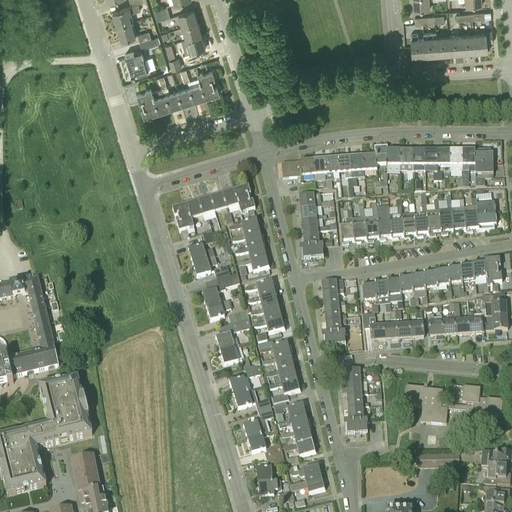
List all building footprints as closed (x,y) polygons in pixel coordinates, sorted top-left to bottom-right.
[(117,27),(132,23),(129,15),(132,14),(140,11),(138,4),(142,3),(141,0),(131,0),(129,1),(131,6),(121,10),(112,13),(117,27)] [(430,9),(429,2),(428,0),(412,0),(414,10),(430,9)] [(155,16),(169,12),(167,7),(154,11),(155,16)] [(181,27),(197,22),(193,10),(187,12),(186,11),(185,12),(185,13),(178,15),(181,27)] [(157,21),(170,17),(169,12),(155,16),(157,21)] [(482,19),(485,19),(484,13),(472,14),(472,20),(477,20),(477,22),(482,21),(482,19)] [(186,41),(201,36),(197,22),(181,27),(186,41)] [(121,41),(136,36),(132,23),(117,27),(121,41)] [(139,43),(151,39),(149,32),(137,35),(139,43)] [(487,43),(492,43),(492,32),(485,32),(485,33),(474,34),(475,53),(487,52),(487,43)] [(437,55),(436,37),(435,33),(423,33),(423,37),(424,56),(437,55)] [(412,57),(424,56),(423,37),(418,38),(417,34),(410,34),(412,57)] [(462,53),(475,53),(474,34),(461,35),(462,53)] [(450,54),(462,53),(461,35),(449,36),(450,54)] [(182,55),(184,60),(198,55),(197,51),(199,51),(198,50),(205,48),(201,36),(186,41),(189,53),(182,55)] [(437,55),(450,54),(449,36),(436,37),(437,55)] [(141,50),(157,45),(155,38),(151,39),(139,43),(141,50)] [(167,46),(170,57),(175,55),(172,44),(167,46)] [(135,76),(148,72),(141,52),(134,54),(133,52),(125,55),(132,78),(136,77),(135,76)] [(169,62),(172,71),(180,68),(177,59),(169,62)] [(200,84),(212,81),(212,80),(215,79),(212,71),(208,72),(205,64),(200,65),(202,71),(197,72),(199,79),(198,80),(200,84)] [(200,84),(205,99),(219,94),(217,86),(214,87),(212,81),(200,84)] [(155,98),(153,93),(152,93),(150,87),(145,88),(144,83),(139,84),(141,93),(137,94),(139,102),(142,102),(155,98)] [(193,102),(205,99),(200,84),(189,87),(193,102)] [(182,106),(193,102),(189,87),(177,91),(182,106)] [(170,109),(166,95),(165,95),(164,89),(162,90),(153,93),(155,98),(159,113),(170,109)] [(170,109),(182,106),(177,91),(166,95),(170,109)] [(144,117),(159,113),(155,98),(142,102),(144,108),(141,109),(144,117)] [(386,169),(400,169),(400,153),(386,153),(382,153),(381,149),(374,149),(375,157),(376,168),(386,167),(386,169)] [(475,166),(493,166),(493,155),(490,155),(490,151),(475,152),(475,166)] [(412,153),(412,175),(412,183),(417,183),(417,174),(426,174),(426,169),(425,152),(412,153)] [(426,169),(438,169),(438,152),(425,152),(426,169)] [(438,169),(451,168),(451,152),(438,152),(438,169)] [(451,174),(462,174),(462,152),(451,152),(451,168),(451,174)] [(475,173),(475,166),(475,152),(462,152),(462,174),(463,180),(463,189),(469,189),(468,173),(475,173)] [(400,175),(412,175),(412,153),(400,153),(400,169),(400,175)] [(377,173),(376,168),(375,157),(362,158),(364,174),(377,173)] [(362,158),(350,159),(352,189),(357,189),(356,180),(364,179),(364,174),(362,158)] [(337,160),(339,176),(345,175),(346,181),(348,181),(348,189),(352,189),(352,181),(350,159),(337,160)] [(328,182),(329,191),(332,191),(331,182),(333,182),(333,176),(339,176),(337,160),(326,161),(327,177),(328,182)] [(314,178),(326,177),(327,177),(326,161),(312,162),(314,178)] [(302,179),(314,178),(312,162),(300,164),(281,166),(283,180),(297,179),(298,192),(315,190),(314,185),(302,186),(302,179)] [(475,173),(475,182),(491,181),(491,177),(493,177),(493,166),(475,166),(475,173)] [(237,205),(249,201),(248,197),(251,196),(248,188),(234,193),(237,205)] [(238,208),(237,205),(234,193),(222,196),(227,211),(238,208)] [(215,215),(227,211),(222,196),(210,200),(215,215)] [(423,237),(428,236),(426,208),(425,196),(420,196),(422,214),(420,214),(420,221),(415,222),(416,237),(416,238),(416,239),(423,239),(423,237)] [(301,211),(315,209),(326,208),(325,205),(320,205),(314,205),(314,197),(300,198),(301,211)] [(446,203),(447,211),(439,212),(440,235),(440,236),(441,236),(441,237),(448,236),(447,234),(453,234),(451,211),(450,198),(446,199),(446,203)] [(203,218),(215,215),(210,200),(198,203),(203,218)] [(247,214),(249,222),(255,220),(253,212),(255,211),(253,203),(250,204),(249,201),(237,205),(238,208),(241,217),(246,215),(246,214),(247,214)] [(460,233),(465,233),(464,216),(464,210),(463,202),(458,202),(459,210),(451,211),(453,234),(453,235),(453,234),(453,236),(460,235),(460,233)] [(491,202),(482,203),(476,203),(477,216),(477,218),(495,217),(494,206),(492,206),(491,202)] [(187,207),(191,222),(198,220),(203,218),(198,203),(187,207)] [(435,235),(440,235),(439,212),(438,204),(433,205),(434,207),(426,208),(428,236),(428,237),(429,238),(435,238),(435,235)] [(373,241),(378,241),(378,225),(376,210),(376,205),(371,206),(372,218),(364,218),(366,242),(366,243),(367,244),(373,244),(373,241)] [(180,225),(191,222),(187,207),(173,211),(175,219),(178,218),(180,225)] [(410,238),(416,237),(415,222),(414,215),(414,207),(409,207),(409,215),(402,216),(403,239),(404,239),(404,241),(410,240),(410,238)] [(398,239),(403,239),(402,216),(401,208),(396,208),(397,217),(389,218),(390,224),(391,240),(391,241),(391,242),(398,241),(398,239)] [(303,223),(316,222),(322,221),(322,218),(316,217),(315,209),(301,211),(303,223)] [(385,240),(391,240),(390,224),(389,218),(389,209),(376,210),(378,225),(378,241),(378,242),(379,242),(379,243),(386,242),(385,240)] [(361,243),(366,242),(364,218),(363,212),(359,212),(360,220),(352,220),(354,243),(354,244),(354,245),(361,245),(361,243)] [(348,244),(354,243),(352,220),(351,213),(343,213),(344,222),(345,222),(346,229),(340,229),(341,245),(342,245),(342,247),(348,246),(348,244)] [(477,218),(477,216),(464,216),(465,233),(466,233),(466,235),(472,234),(472,232),(478,231),(477,218)] [(477,218),(478,231),(479,233),(494,232),(494,228),(496,227),(495,217),(477,218)] [(182,233),(184,241),(189,239),(187,232),(189,231),(189,232),(194,231),(191,222),(180,225),(177,226),(179,234),(182,233)] [(243,238),(259,234),(255,222),(240,226),(241,226),(228,229),(229,233),(235,232),(241,231),(243,238)] [(304,236),(318,234),(328,233),(328,228),(317,230),(316,222),(303,223),(304,236)] [(247,250),(262,247),(264,246),(262,240),(260,240),(259,234),(243,238),(231,241),(232,245),(238,244),(245,243),(247,250)] [(305,248),(325,246),(325,243),(319,242),(318,234),(304,236),(305,248)] [(205,247),(215,244),(212,236),(209,237),(209,235),(202,237),(205,247)] [(299,248),(299,249),(302,248),(304,261),(323,259),(322,249),(325,249),(325,246),(305,248),(299,248)] [(195,265),(206,261),(206,260),(207,260),(203,247),(189,252),(191,260),(194,260),(195,265)] [(249,263),(265,259),(262,247),(247,250),(242,252),(241,249),(234,251),(234,254),(235,254),(236,257),(240,257),(248,255),(249,263)] [(197,279),(211,275),(210,269),(217,267),(214,259),(206,261),(195,265),(197,270),(194,271),(197,279)] [(251,267),(253,275),(268,271),(265,259),(249,263),(237,266),(238,269),(241,278),(246,276),(244,268),(251,267)] [(484,275),(498,273),(497,269),(500,269),(499,261),(484,262),(485,265),(483,265),(484,275)] [(485,280),(484,275),(483,265),(474,266),(474,265),(472,265),(472,267),(474,281),(485,280)] [(475,283),(474,281),(472,267),(461,268),(460,268),(460,270),(462,284),(473,282),(473,283),(475,283)] [(216,282),(230,278),(227,268),(213,272),(216,282)] [(462,285),(462,284),(460,270),(449,271),(449,270),(447,270),(448,272),(450,286),(461,285),(462,285)] [(450,288),(450,286),(448,272),(437,273),(435,273),(435,274),(438,289),(449,287),(449,288),(450,288)] [(487,284),(487,286),(488,289),(492,289),(492,294),(498,293),(497,285),(502,285),(501,276),(498,276),(498,273),(484,275),(485,280),(486,284),(487,284)] [(423,277),(425,290),(438,289),(435,274),(425,276),(425,275),(423,275),(423,277)] [(0,339),(4,343),(6,348),(0,349),(0,385),(7,384),(7,386),(13,384),(12,380),(59,368),(57,363),(74,359),(71,346),(55,349),(39,281),(5,288),(0,276),(0,339)] [(240,286),(237,276),(230,278),(216,282),(220,294),(225,292),(224,290),(240,286)] [(413,295),(414,301),(415,308),(418,308),(418,299),(422,299),(422,307),(427,307),(426,297),(425,290),(423,277),(412,278),(412,277),(411,278),(411,279),(413,295)] [(401,296),(413,295),(411,279),(400,281),(400,280),(398,280),(399,282),(400,296),(401,296)] [(401,297),(401,296),(400,296),(399,282),(388,283),(388,282),(386,283),(386,284),(388,298),(389,298),(389,299),(390,304),(396,304),(397,311),(403,311),(401,297)] [(343,292),(342,283),(322,285),(323,297),(337,296),(343,295),(343,292)] [(259,300),(274,296),(276,296),(275,289),(272,290),(271,284),(256,288),(244,291),(245,294),(250,294),(257,292),(259,300)] [(374,287),(376,300),(389,299),(389,298),(388,298),(386,284),(376,285),(375,285),(374,285),(374,287)] [(364,304),(376,302),(376,300),(374,287),(363,288),(363,287),(362,287),(364,304)] [(220,306),(216,291),(207,294),(202,296),(205,304),(207,304),(209,309),(220,306)] [(262,311),(277,308),(274,296),(259,300),(247,303),(248,306),(253,306),(260,304),(262,311)] [(338,304),(338,298),(337,296),(323,297),(325,310),(339,309),(345,308),(345,305),(338,304)] [(486,320),(506,319),(505,305),(493,306),(493,298),(481,299),(481,300),(482,307),(483,307),(484,312),(485,312),(486,320)] [(211,323),(225,319),(224,314),(231,312),(228,303),(220,306),(209,309),(211,314),(208,315),(211,323)] [(255,318),(262,316),(264,324),(280,320),(277,308),(262,311),(250,315),(251,318),(255,318)] [(326,322),(340,321),(345,321),(346,321),(346,317),(339,316),(339,309),(325,310),(326,322)] [(230,327),(249,321),(246,312),(228,318),(230,327)] [(468,313),(468,321),(469,336),(482,335),(481,320),(481,314),(473,314),(474,313),(468,313)] [(371,344),(384,343),(383,328),(375,328),(375,321),(370,321),(369,316),(362,316),(363,331),(370,331),(371,344)] [(429,339),(442,338),(442,323),(434,324),(433,317),(428,317),(428,324),(429,339)] [(442,338),(456,337),(455,322),(454,317),(446,318),(446,321),(442,321),(442,323),(442,338)] [(485,333),(493,333),(507,332),(506,319),(486,320),(486,328),(485,328),(485,333)] [(266,328),(268,337),(284,333),(280,320),(264,324),(254,327),(253,327),(254,330),(259,330),(266,328)] [(232,334),(233,335),(251,331),(249,321),(230,327),(232,334)] [(327,331),(341,329),(340,321),(326,322),(327,331)] [(468,321),(460,322),(455,322),(456,337),(469,336),(468,321)] [(415,325),(409,326),(411,341),(424,340),(422,325),(415,325)] [(411,341),(409,326),(401,326),(396,327),(397,342),(411,341)] [(384,343),(397,342),(396,327),(383,328),(384,343)] [(321,335),(321,336),(324,335),(326,348),(345,346),(344,336),(348,336),(347,333),(347,329),(341,329),(327,331),(327,335),(321,335)] [(232,341),(230,335),(216,340),(218,349),(221,348),(222,353),(234,350),(235,350),(232,341)] [(258,344),(267,342),(265,335),(256,337),(258,344)] [(274,361),(290,358),(292,357),(290,351),(288,351),(286,345),(271,349),(259,352),(260,355),(265,355),(272,353),(274,361)] [(224,368),(239,363),(235,351),(234,351),(234,350),(222,353),(224,358),(222,359),(224,368)] [(277,373),(293,370),(290,358),(274,361),(262,364),(263,368),(269,367),(275,366),(277,373)] [(250,369),(250,368),(247,360),(241,362),(244,371),(250,369)] [(244,371),(246,379),(247,379),(247,380),(262,375),(260,367),(250,369),(244,371)] [(280,385),(296,382),(293,370),(277,373),(265,376),(266,380),(272,379),(278,378),(280,385)] [(347,386),(366,384),(366,381),(359,380),(359,372),(346,373),(347,386)] [(247,380),(247,379),(246,379),(244,380),(229,384),(232,393),(234,392),(236,397),(252,393),(247,380)] [(37,451),(63,444),(92,437),(87,418),(89,417),(84,398),(82,398),(78,380),(39,390),(48,427),(0,439),(0,474),(1,480),(3,479),(8,498),(46,488),(37,451)] [(281,390),(283,397),(283,398),(287,397),(299,394),(296,382),(280,385),(269,388),(269,393),(274,392),(281,390)] [(347,398),(362,397),(367,397),(366,384),(347,386),(347,398)] [(466,404),(465,408),(441,406),(443,392),(427,391),(427,389),(424,389),(424,390),(405,388),(403,407),(422,409),(421,425),(446,427),(447,411),(465,413),(464,428),(480,430),(481,416),(501,417),(503,401),(486,400),(479,400),(480,389),(463,388),(462,404),(466,404)] [(252,407),(255,406),(257,405),(253,392),(252,393),(236,397),(237,402),(235,403),(237,412),(252,407)] [(283,397),(272,400),(273,406),(289,402),(287,397),(283,398),(283,397)] [(348,411),(363,410),(369,409),(368,406),(362,405),(362,397),(347,398),(348,411)] [(257,405),(255,406),(258,415),(271,411),(269,402),(266,403),(257,405)] [(282,413),(282,412),(287,410),(286,405),(273,408),(275,417),(280,416),(283,416),(282,413)] [(290,423),(305,419),(302,407),(287,410),(290,423)] [(349,423),(370,421),(369,418),(363,417),(363,410),(348,411),(349,423)] [(271,411),(258,415),(260,424),(264,423),(271,420),(273,420),(271,411)] [(293,435),(308,432),(311,431),(309,424),(307,425),(305,419),(290,423),(278,425),(279,432),(291,429),(293,435)] [(343,423),(344,423),(346,423),(347,436),(367,435),(366,425),(370,425),(370,421),(349,423),(343,423)] [(269,435),(264,423),(260,424),(258,425),(257,424),(243,428),(246,437),(248,436),(250,442),(268,436),(269,435)] [(296,447),(311,443),(308,432),(293,435),(281,438),(282,441),(287,441),(294,439),(296,447)] [(252,456),(265,452),(262,440),(268,438),(268,436),(250,442),(252,446),(249,447),(252,456)] [(297,452),(299,459),(314,456),(311,443),(296,447),(284,450),(285,455),(297,452)] [(280,447),(269,450),(269,451),(265,452),(266,455),(264,455),(266,461),(282,457),(280,447)] [(489,469),(507,470),(507,464),(511,464),(511,453),(501,453),(492,453),(492,456),(490,456),(489,469)] [(425,470),(431,469),(436,469),(442,469),(448,469),(454,469),(459,469),(459,454),(453,454),(447,454),(442,454),(436,455),(430,455),(425,455),(419,455),(419,470),(425,470)] [(270,469),(271,469),(285,465),(282,457),(266,461),(267,466),(269,466),(270,469)] [(79,494),(100,489),(93,458),(72,462),(79,494)] [(290,460),(287,461),(288,468),(299,465),(297,459),(290,460)] [(301,485),(320,481),(317,468),(290,475),(291,478),(296,478),(299,477),(301,485)] [(261,485),(272,484),(272,483),(271,469),(270,469),(256,471),(257,480),(260,480),(261,485)] [(507,470),(489,469),(488,482),(490,482),(490,486),(511,487),(511,476),(507,476),(507,470)] [(290,488),(291,493),(292,494),(307,491),(308,497),(323,493),(320,481),(301,485),(290,488)] [(260,500),(274,498),(274,494),(278,493),(281,492),(280,483),(272,484),(261,485),(261,491),(259,491),(260,500)] [(85,504),(105,499),(103,489),(100,489),(79,494),(82,505),(85,504)] [(487,507),(505,509),(505,503),(510,503),(510,492),(490,491),(489,495),(487,495),(487,507)] [(292,494),(291,493),(277,498),(280,507),(282,506),(287,504),(294,503),(294,502),(292,494)] [(86,511),(108,511),(106,499),(105,499),(85,504),(86,511)] [(296,510),(305,508),(304,502),(294,504),(295,508),(296,510)]
